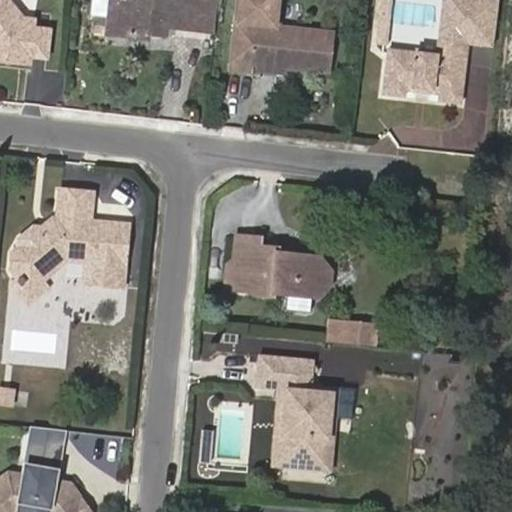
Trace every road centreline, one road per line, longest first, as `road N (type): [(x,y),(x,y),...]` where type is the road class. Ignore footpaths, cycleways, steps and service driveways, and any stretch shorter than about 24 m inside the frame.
road 1 (residential): [(153,511),(186,149)]
road 2 (residential): [(413,175),(186,149)]
road 3 (residential): [(186,149),(0,130)]
